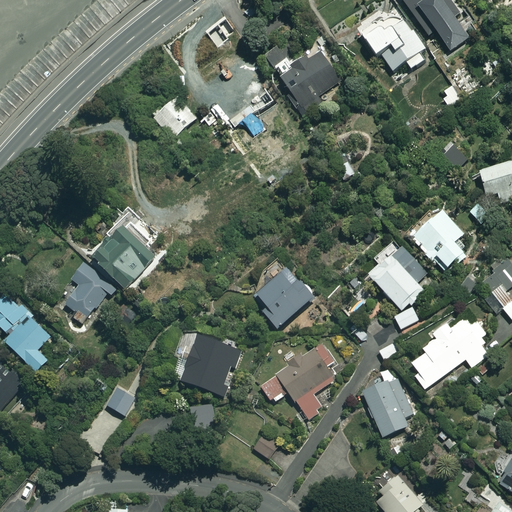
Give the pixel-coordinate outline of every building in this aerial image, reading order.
[(470,11),(462,0),(419,0),(411,5),(427,29),(442,19),(447,26),(470,11)] [(393,13),(389,16),(385,10),(360,28),(383,61),(385,59),(396,74),(410,65),(415,72),(427,63),(422,57),(429,52),(406,19),(399,23),(393,13)] [(229,32),(221,21),(211,28),(220,39),(229,32)] [(292,62),(283,48),(264,61),(274,74),(292,62)] [(342,82),(325,55),(284,81),(294,97),(291,99),(303,118),(325,104),(320,97),(342,82)] [(448,99),(445,101),(450,110),(463,102),(455,89),(446,94),(448,99)] [(200,121),(182,99),(167,112),(165,109),(155,118),(180,149),(193,139),(187,132),(200,121)] [(473,163),(457,147),(446,158),(462,174),(473,163)] [(511,203),(511,168),(485,175),(490,200),(501,197),(503,205),(511,203)] [(143,209),(133,222),(146,232),(149,228),(158,235),(165,226),(143,209)] [(467,237),(448,215),(417,243),(434,263),(440,258),(453,273),(469,259),(458,245),(467,237)] [(117,245),(114,242),(96,261),(128,292),(159,259),(130,232),(117,245)] [(406,314),(415,309),(430,296),(426,292),(437,281),(408,249),(374,279),(406,314)] [(511,292),(511,261),(496,275),(498,277),(487,286),(511,316),(511,297),(510,295),(511,292)] [(116,289),(89,267),(71,289),(79,295),(67,310),(85,325),(116,289)] [(318,302),(294,272),(256,303),(280,333),(318,302)] [(8,302),(0,293),(0,332),(3,329),(14,339),(9,344),(38,374),(50,362),(40,352),(53,339),(35,320),(37,318),(14,295),(8,302)] [(415,309),(406,314),(396,323),(407,334),(424,319),(415,309)] [(491,357),(486,350),(490,347),(485,341),(491,336),(481,324),(475,329),(469,321),(455,332),(451,327),(438,338),(440,341),(427,352),(431,356),(417,367),(424,377),(420,380),(430,394),(469,363),(475,370),(491,357)] [(244,354),(203,339),(186,385),(227,400),(244,354)] [(337,363),(324,346),(265,390),(277,405),(292,394),(312,421),(326,410),(317,397),(339,381),(330,369),(337,363)] [(0,410),(1,411),(27,380),(0,357),(0,410)] [(421,426),(400,381),(368,395),(388,441),(421,426)] [(137,400),(120,391),(111,408),(127,418),(137,400)] [(218,432),(214,406),(193,409),(198,435),(218,432)] [(287,451),(267,437),(257,451),(278,465),(287,451)] [(511,469),(502,486),(511,492),(511,469)] [(437,511),(405,476),(384,495),(390,501),(383,508),(386,511),(437,511)]
